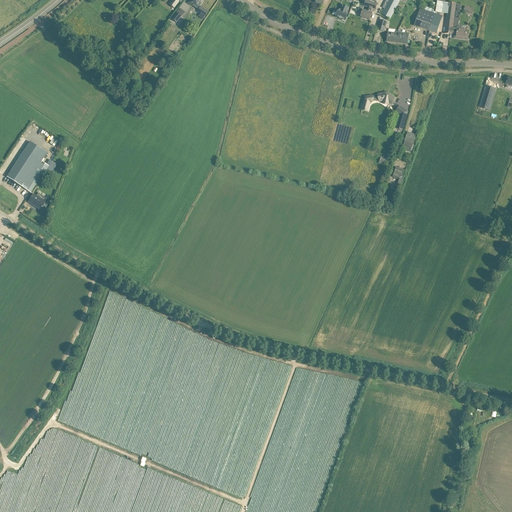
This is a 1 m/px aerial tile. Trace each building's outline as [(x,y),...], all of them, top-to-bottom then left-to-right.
[(171,0),(169,4),(174,8),(179,2),(180,3),(182,0),(171,0)] [(366,11),(362,10),(362,12),(362,13),(361,17),(370,20),(372,13),(371,13),(373,9),(375,10),(377,4),(365,0),(364,7),(368,8),(366,11)] [(389,0),(382,14),(390,19),(400,0),(389,0)] [(445,28),(445,33),(452,34),(452,33),(457,34),(456,37),(460,37),(460,39),(468,40),(468,33),(467,33),(467,31),(463,30),(463,26),(460,26),(459,26),(461,4),(448,3),(445,28)] [(201,12),(205,15),(208,11),(200,5),(196,11),(200,14),(201,12)] [(338,14),(336,17),(339,18),(339,19),(339,18),(342,19),(342,20),(342,19),(345,21),(346,17),(347,17),(348,13),(346,13),(348,8),(343,6),(341,10),(339,10),(338,13),(337,14),(338,14)] [(420,8),(416,21),(414,26),(429,31),(435,13),(420,8)] [(176,13),(171,19),(176,23),(181,17),(176,13)] [(435,13),(429,31),(437,33),(443,16),(435,13)] [(116,17),(112,21),(117,26),(121,21),(116,17)] [(378,30),(384,32),(387,22),(380,20),(378,30)] [(387,42),(407,44),(409,34),(395,32),(395,33),(388,32),(387,38),(386,38),(386,40),(387,41),(387,42)] [(486,86),(481,108),(489,110),(495,89),(486,86)] [(372,96),(365,97),(363,104),(362,103),(360,110),(369,112),(371,103),(374,102),(373,100),(379,99),(379,102),(382,102),(382,104),(388,106),(389,104),(391,105),(396,99),(390,94),(389,94),(389,95),(387,94),(386,93),(385,93),(378,94),(378,95),(372,96)] [(400,115),(396,128),(403,130),(408,112),(404,109),(400,115)] [(408,132),(403,145),(402,149),(410,152),(416,135),(408,132)] [(29,143),(9,173),(7,177),(31,193),(42,177),(47,180),(57,165),(52,161),(49,166),(41,160),(45,154),(29,143)] [(396,167),(394,173),(404,176),(406,171),(396,167)] [(401,185),(404,176),(394,173),(392,177),(398,179),(396,183),(401,185)] [(33,195),(31,198),(28,202),(40,210),(44,203),(33,195)]
